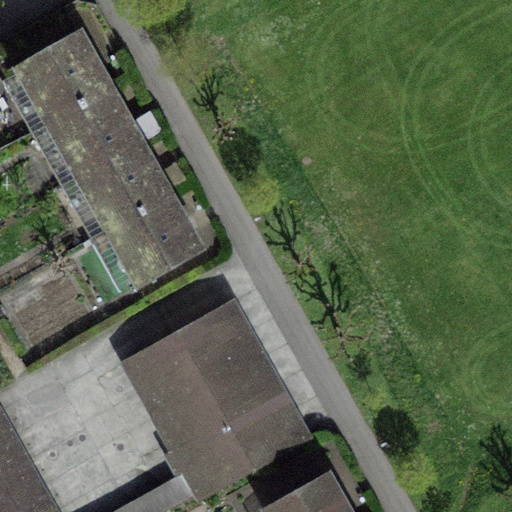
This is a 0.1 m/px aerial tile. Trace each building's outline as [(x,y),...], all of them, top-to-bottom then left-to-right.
[(46,120),(108,86),(77,32),(16,66),(46,120)] [(78,175),(138,141),(108,86),(46,120),(78,175)] [(108,229),(169,195),(138,141),(78,175),(108,229)] [(169,195),(108,229),(139,284),(199,250),(169,195)] [(126,359),(187,468),(200,490),(201,493),(303,436),(228,302),(126,359)] [(159,511),(200,490),(187,468),(109,511),(54,511),(0,416),(0,511),(159,511)] [(267,511),(347,511),(326,474),(265,508),(267,511)]
